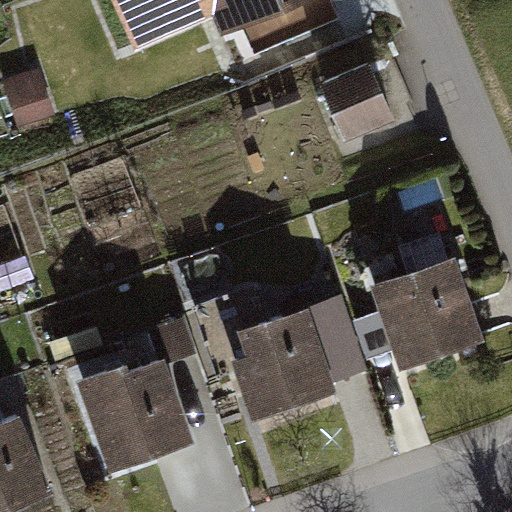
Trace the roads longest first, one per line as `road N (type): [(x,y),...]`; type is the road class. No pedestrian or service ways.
road 1 (residential): [(444,0),(511,206)]
road 2 (residential): [(511,442),(307,511)]
